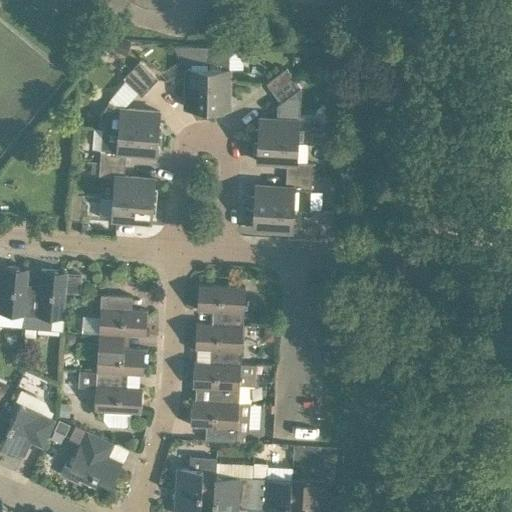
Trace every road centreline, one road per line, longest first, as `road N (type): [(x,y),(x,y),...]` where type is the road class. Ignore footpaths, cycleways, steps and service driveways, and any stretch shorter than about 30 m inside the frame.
road 1 (tertiary): [(446,267),(462,0)]
road 2 (residential): [(135,511),(165,416),(174,250)]
road 3 (residential): [(225,253),(229,154),(215,136),(192,137),(180,148),(174,250)]
road 4 (tertiary): [(430,511),(446,267)]
road 5 (residential): [(225,253),(446,267)]
road 6 (residential): [(0,237),(174,250)]
road 7 (unknown): [(294,257),(291,410)]
